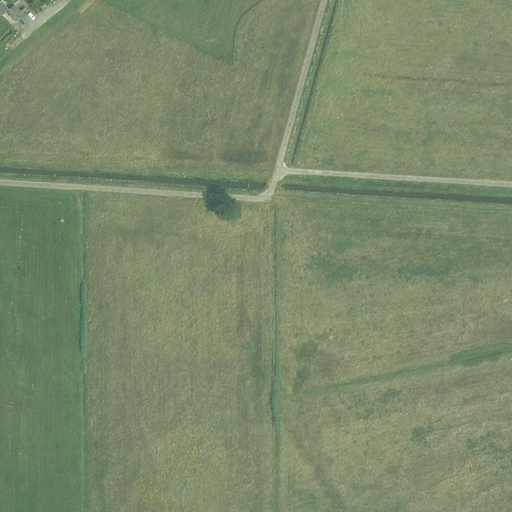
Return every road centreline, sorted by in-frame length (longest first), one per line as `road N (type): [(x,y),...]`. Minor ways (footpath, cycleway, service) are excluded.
road 1 (track): [(0,182),(259,200),(277,170)]
road 2 (track): [(277,170),(511,184)]
road 3 (track): [(324,0),(277,170)]
